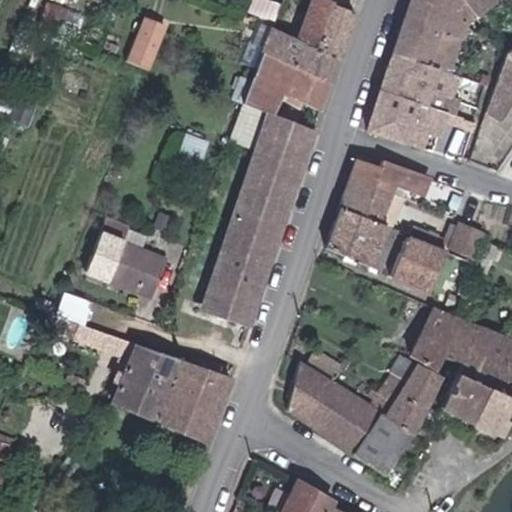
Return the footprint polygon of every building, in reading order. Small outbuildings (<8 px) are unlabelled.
[(251,0),(249,9),(276,18),(281,2),(274,0),(251,0)] [(315,0),(299,44),(337,57),(353,12),(333,5),(334,1),(330,0),(315,0)] [(467,21),(419,0),(409,0),(390,54),(453,73),(467,21)] [(463,0),(419,0),(467,21),(479,26),(481,21),(463,0)] [(138,31),(137,36),(158,45),(160,39),(138,31)] [(279,96),(318,110),(337,57),(299,44),(268,32),(242,103),(266,112),(272,114),(279,96)] [(137,36),(127,59),(150,68),(158,45),(137,36)] [(115,46),(112,53),(119,56),(121,49),(115,46)] [(511,48),(507,53),(488,110),(505,120),(511,104),(511,48)] [(453,73),(390,54),(379,90),(445,113),(460,119),(466,101),(449,95),(450,89),(456,90),(460,75),(453,73)] [(445,113),(379,90),(365,129),(419,147),(426,130),(437,134),(445,113)] [(197,302),(245,319),(314,129),(272,114),(266,112),(197,302)] [(485,114),(474,144),(497,153),(509,122),(485,114)] [(180,150),(201,158),(209,139),(188,130),(180,150)] [(412,189),(419,171),(380,158),(377,166),(353,160),(348,176),(390,192),(394,182),(406,187),(412,189)] [(390,192),(348,176),(337,207),(378,224),(390,192)] [(402,196),(406,187),(394,182),(390,192),(402,196)] [(390,229),(402,196),(390,192),(378,224),(390,229)] [(483,203),(468,196),(456,222),(472,229),(483,203)] [(378,224),(337,207),(323,247),(378,271),(395,231),(390,229),(378,224)] [(130,228),(108,218),(86,268),(151,298),(167,263),(123,243),(130,228)] [(480,235),(456,224),(455,227),(452,235),(445,252),(470,262),(480,235)] [(455,227),(449,224),(445,232),(452,235),(455,227)] [(452,235),(445,232),(441,240),(410,228),(407,236),(445,252),(452,235)] [(445,252),(407,236),(388,275),(425,293),(445,252)] [(66,290),(58,312),(85,322),(93,301),(66,290)] [(462,317),(434,303),(405,357),(436,373),(444,358),(441,357),(462,317)] [(55,324),(75,332),(80,321),(60,313),(55,324)] [(511,343),(462,317),(441,357),(444,358),(454,364),(450,371),(458,375),(462,367),(511,393),(511,343)] [(75,332),(131,354),(135,343),(80,321),(75,332)] [(105,399),(152,417),(175,358),(149,348),(135,343),(131,354),(123,374),(116,372),(105,399)] [(311,349),(300,366),(325,380),(335,363),(311,349)] [(414,433),(444,377),(436,373),(405,357),(397,352),(388,370),(390,371),(380,390),(374,387),(373,390),(368,387),(365,393),(369,396),(363,406),(377,414),(414,433)] [(175,358),(152,417),(205,438),(228,379),(175,358)] [(316,430),(337,387),(325,380),(300,366),(295,363),(286,410),(316,430)] [(511,393),(462,367),(458,375),(442,406),(492,431),(511,393)] [(69,372),(67,378),(84,386),(87,380),(69,372)] [(352,452),(377,414),(363,406),(337,387),(316,430),(352,452)] [(384,473),(414,433),(377,414),(352,452),(384,473)] [(0,438),(0,483),(0,484),(13,442),(0,438)] [(325,511),(330,503),(293,484),(279,511),(325,511)] [(325,511),(346,511),(330,503),(325,511)]
